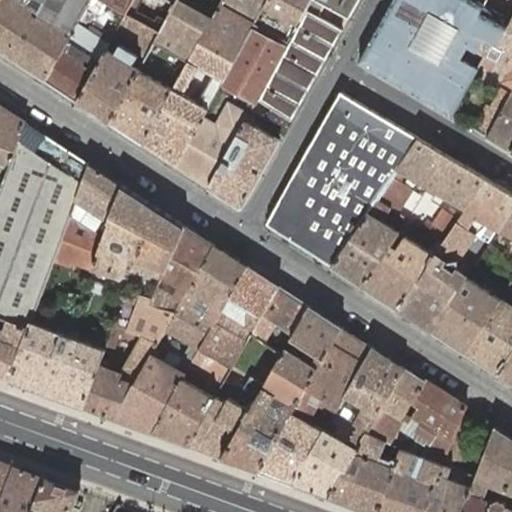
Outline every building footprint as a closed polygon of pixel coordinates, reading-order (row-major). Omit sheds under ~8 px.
[(0,0),(0,4),(28,24),(29,23),(30,23),(31,23),(32,23),(32,24),(33,24),(34,24),(34,25),(35,26),(35,27),(35,28),(35,29),(35,30),(35,31),(35,32),(19,62),(46,79),(77,23),(77,22),(89,0),(0,0)] [(103,0),(127,13),(133,0),(103,0)] [(133,0),(127,13),(126,14),(160,32),(177,0),(133,0)] [(189,61),(200,42),(222,0),(177,0),(160,32),(155,42),(189,61)] [(222,0),(200,42),(234,61),(253,25),(266,0),(222,0)] [(266,0),(253,25),(288,45),(312,0),(266,0)] [(312,0),(288,45),(258,100),(275,110),(292,119),(343,29),(318,15),(325,2),(320,0),(312,0)] [(320,0),(325,2),(350,16),(359,0),(320,0)] [(426,38),(398,84),(452,116),(464,94),(479,70),(461,60),(463,57),(435,41),(444,25),(479,46),(485,37),(476,32),(493,0),(393,0),(386,13),(426,38)] [(511,19),(511,0),(493,0),(476,32),(485,37),(498,45),(511,19)] [(28,24),(0,4),(0,49),(19,62),(35,32),(35,31),(35,30),(35,29),(35,28),(35,27),(35,26),(34,25),(34,24),(33,24),(32,24),(32,23),(31,23),(30,23),(29,23),(28,24)] [(359,61),(398,84),(426,38),(386,13),(359,61)] [(79,101),(111,121),(155,42),(160,32),(126,14),(116,32),(143,47),(139,55),(120,45),(115,54),(107,49),(79,101)] [(511,19),(498,45),(485,37),(479,46),(478,48),(488,54),(484,61),(490,64),(509,75),(505,81),(511,84),(511,19)] [(111,41),(77,22),(77,23),(46,79),(79,101),(107,49),(111,41)] [(177,164),(210,186),(249,117),(253,109),(256,103),(258,100),(288,45),(253,25),(234,61),(221,84),(201,119),(177,164)] [(144,143),(174,88),(189,61),(155,42),(111,121),(144,143)] [(221,84),(234,61),(200,42),(189,61),(174,88),(144,143),(177,164),(201,119),(221,84)] [(490,64),(484,61),(480,68),(486,71),(490,64)] [(511,94),(503,89),(492,109),(501,114),(511,94)] [(342,91),(309,150),(337,166),(375,111),(342,91)] [(488,137),(511,151),(511,148),(511,93),(501,114),(500,115),(488,137)] [(26,121),(0,104),(0,144),(1,145),(0,147),(0,163),(10,167),(11,163),(10,158),(14,154),(26,125),(26,123),(26,121)] [(492,109),(487,106),(474,129),(488,137),(500,115),(501,114),(492,109)] [(249,117),(210,186),(241,206),(243,205),(281,138),(260,126),(266,116),(265,115),(253,109),(249,117)] [(260,126),(281,138),(292,119),(275,110),(271,116),(266,113),(265,115),(266,116),(260,126)] [(375,111),(337,166),(383,192),(393,178),(420,137),(375,111)] [(56,141),(26,121),(26,123),(26,125),(25,126),(25,128),(25,130),(26,132),(26,133),(26,135),(27,137),(27,138),(28,139),(28,140),(29,141),(29,142),(30,143),(31,145),(32,146),(33,147),(33,148),(34,149),(35,149),(35,150),(58,164),(59,164),(60,164),(60,165),(61,165),(62,165),(63,166),(64,166),(65,166),(66,167),(67,167),(68,167),(70,167),(71,168),(72,168),(73,168),(74,168),(76,168),(78,168),(80,167),(82,167),(84,166),(86,166),(88,165),(90,164),(91,164),(56,141)] [(0,316),(9,320),(30,327),(32,321),(56,258),(72,214),(91,164),(90,164),(88,165),(86,166),(84,166),(82,167),(80,167),(78,168),(76,168),(74,168),(73,168),(72,168),(71,168),(70,167),(68,167),(67,167),(66,167),(65,166),(64,166),(63,166),(62,165),(61,165),(60,165),(60,164),(59,164),(58,164),(35,150),(35,149),(34,149),(33,148),(33,147),(32,146),(31,145),(30,143),(29,142),(29,141),(28,140),(28,139),(27,138),(27,137),(26,135),(26,133),(26,132),(25,130),(25,128),(25,126),(26,125),(14,154),(10,158),(11,163),(10,167),(0,193),(0,316)] [(486,177),(420,137),(393,178),(383,192),(378,199),(391,208),(392,208),(397,211),(410,188),(406,185),(400,182),(405,173),(466,208),(486,177)] [(337,166),(309,150),(267,224),(333,266),(369,213),(378,199),(383,192),(337,166)] [(124,185),(91,164),(72,214),(98,231),(105,219),(109,221),(124,185)] [(511,210),(511,192),(486,177),(466,208),(462,216),(461,216),(444,242),(435,255),(459,270),(459,261),(477,234),(469,229),(478,214),(500,228),(511,210)] [(156,206),(124,185),(109,221),(105,219),(98,231),(106,235),(94,267),(89,279),(126,290),(128,285),(97,276),(100,269),(124,277),(131,255),(138,257),(156,206)] [(369,213),(333,266),(363,286),(400,232),(382,221),(391,208),(378,199),(369,213)] [(185,224),(156,206),(138,257),(165,268),(185,224)] [(461,216),(452,210),(439,229),(434,236),(435,236),(437,237),(444,242),(461,216)] [(511,210),(500,228),(499,230),(511,238),(511,210)] [(98,231),(72,214),(56,258),(72,265),(74,260),(94,267),(106,235),(98,231)] [(424,229),(434,236),(439,229),(429,222),(424,229)] [(215,244),(185,224),(165,268),(163,275),(189,290),(215,244)] [(406,236),(370,290),(398,308),(435,255),(444,242),(437,237),(429,251),(406,236)] [(249,266),(215,244),(189,290),(177,312),(167,329),(160,341),(169,346),(176,334),(192,343),(185,356),(186,357),(193,361),(201,348),(225,308),(231,296),(249,266)] [(459,270),(435,255),(398,308),(432,330),(468,276),(459,270)] [(128,285),(126,290),(129,291),(153,298),(163,275),(165,268),(138,257),(130,279),(128,285)] [(279,286),(249,266),(231,296),(252,309),(248,314),(250,316),(249,319),(249,323),(225,308),(201,348),(213,355),(218,347),(226,352),(222,359),(233,366),(252,333),(255,328),(258,323),(279,286)] [(468,276),(432,330),(465,351),(501,298),(468,276)] [(310,305),(279,286),(258,323),(267,328),(263,333),(278,342),(275,347),(283,353),(286,349),(286,348),(292,338),(294,334),(310,305)] [(153,298),(129,291),(127,298),(139,302),(131,328),(160,341),(167,329),(177,312),(153,298)] [(511,304),(501,298),(465,351),(498,373),(511,352),(511,304)] [(343,327),(310,305),(294,334),(292,338),(318,355),(312,366),(318,369),(343,327)] [(0,375),(10,379),(30,327),(9,320),(5,330),(0,328),(0,375)] [(105,348),(32,321),(30,327),(10,379),(84,406),(105,348)] [(116,418),(153,354),(160,341),(131,328),(115,323),(105,348),(84,406),(116,418)] [(373,347),(343,327),(318,369),(307,386),(322,395),(339,405),(346,394),(373,347)] [(283,353),(275,347),(256,336),(252,333),(233,366),(216,396),(188,444),(223,457),(283,353)] [(218,347),(213,355),(222,359),(226,352),(218,347)] [(405,367),(373,347),(346,394),(370,408),(365,417),(355,412),(351,420),(360,426),(368,431),(383,405),(405,367)] [(213,355),(201,348),(193,361),(188,369),(210,382),(206,389),(184,377),(153,431),(188,444),(216,396),(233,366),(222,359),(213,355)] [(302,397),(301,397),(307,386),(318,369),(312,366),(286,349),(283,353),(223,457),(259,470),(294,411),(302,397)] [(511,352),(498,373),(511,381),(511,352)] [(179,369),(153,354),(116,418),(153,431),(184,377),(186,373),(188,369),(193,361),(186,357),(179,369)] [(426,381),(405,367),(383,405),(402,418),(409,422),(412,418),(409,416),(405,414),(413,402),(426,381)] [(402,418),(383,405),(368,431),(402,447),(415,452),(423,455),(445,463),(463,415),(466,407),(426,381),(413,402),(417,404),(420,406),(412,418),(409,422),(402,418)] [(322,395),(307,386),(301,397),(302,397),(294,411),(259,470),(294,483),(325,429),(332,419),(325,415),(319,425),(309,419),(316,405),(334,415),(336,412),(339,405),(322,395)] [(476,420),(463,415),(445,463),(426,511),(463,511),(475,481),(456,473),(462,458),(465,459),(470,444),(468,443),(476,420)] [(330,496),(368,431),(360,426),(350,443),(325,429),(294,483),(330,496)] [(511,511),(511,436),(496,426),(475,481),(463,511),(511,511)] [(377,511),(402,447),(368,431),(330,496),(373,511),(377,511)] [(415,452),(402,447),(377,511),(426,511),(445,463),(423,455),(417,470),(414,469),(410,466),(415,452)] [(0,499),(14,465),(0,459),(0,499)] [(0,499),(0,511),(31,511),(46,477),(14,465),(0,499)] [(31,511),(70,511),(80,490),(46,477),(31,511)]
